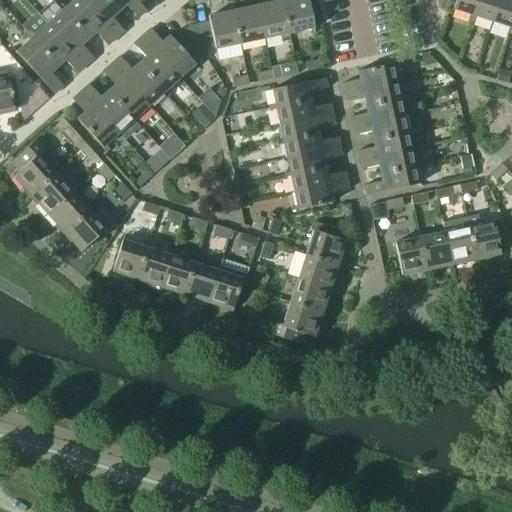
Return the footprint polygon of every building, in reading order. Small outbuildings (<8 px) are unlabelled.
[(106,46),(115,39),(79,0),(74,0),(64,9),(60,4),(57,6),(88,39),(94,33),(106,46)] [(79,0),(115,39),(123,31),(111,18),(118,12),(106,0),(79,0)] [(146,11),(136,0),(106,0),(118,12),(124,6),(137,19),(146,11)] [(287,0),(281,1),(289,39),(288,33),(313,28),(307,0),(287,0)] [(454,0),(452,9),(469,15),(467,21),(470,22),(477,0),(454,0)] [(492,22),(498,0),(477,0),(470,22),(473,23),(475,17),(492,22)] [(511,0),(498,0),(492,22),(508,28),(506,34),(509,35),(511,25),(511,0)] [(280,40),(289,39),(281,1),(257,7),(264,39),(279,35),(280,40)] [(81,45),(88,39),(57,6),(55,8),(60,13),(47,25),(84,66),(93,59),(81,45)] [(239,44),(264,39),(257,7),(232,12),(239,44)] [(214,50),(239,44),(232,12),(207,17),(208,22),(187,26),(201,52),(213,45),(214,50)] [(76,74),(84,66),(47,25),(33,37),(29,32),(27,34),(57,67),(64,61),(76,74)] [(200,52),(201,52),(187,26),(173,40),(168,35),(161,42),(149,29),(141,37),(178,79),(191,67),(196,72),(207,63),(200,52)] [(50,73),(57,67),(27,34),(25,36),(29,41),(15,53),(53,95),(62,86),(50,73)] [(166,90),(178,79),(141,37),(132,45),(144,58),(138,64),(167,97),(170,95),(166,90)] [(167,97),(138,64),(131,70),(119,57),(110,64),(149,107),(161,95),(165,99),(167,97)] [(322,69),(320,60),(304,64),(306,73),(322,69)] [(297,74),(294,62),(278,66),(281,78),(297,74)] [(343,94),(396,82),(393,68),(399,67),(398,63),(357,72),(359,80),(341,84),(343,94)] [(136,119),(149,107),(110,64),(101,72),(113,85),(106,91),(137,125),(139,123),(136,119)] [(498,69),(495,80),(505,83),(508,73),(498,69)] [(5,71),(0,72),(0,113),(14,111),(13,108),(19,106),(17,97),(13,78),(7,79),(5,71)] [(273,80),(273,79),(271,71),(254,74),(256,83),(273,80)] [(248,85),(248,84),(246,76),(230,79),(232,88),(248,85)] [(308,92),(320,90),(326,89),(323,79),(271,90),(272,97),(274,104),(268,105),(269,108),(310,100),(309,97),(308,92)] [(364,108),(405,97),(405,94),(399,95),(396,82),(343,94),(345,101),(362,98),(364,108)] [(99,97),(92,89),(88,84),(79,92),(118,135),(131,123),(134,127),(137,125),(106,91),(99,97)] [(105,146),(118,135),(79,92),(70,99),(82,113),(75,119),(106,153),(109,150),(105,146)] [(215,96),(205,106),(214,116),(215,116),(219,101),(215,96)] [(350,126),(403,115),(400,101),(406,99),(405,97),(364,108),(366,118),(349,121),(350,126)] [(329,104),(323,105),(312,108),(310,100),(269,108),(269,111),(275,110),(278,124),(331,113),(329,104)] [(202,106),(193,114),(204,127),(214,118),(202,106)] [(315,125),(327,122),(333,121),(331,113),(278,124),(281,138),(276,140),(276,142),(317,134),(315,125)] [(371,140),(413,130),(412,127),(406,128),(403,115),(350,126),(352,135),(369,132),(371,140)] [(80,138),(62,119),(54,127),(61,134),(62,133),(73,145),(80,138)] [(358,160),(410,149),(407,134),(413,133),(413,130),(371,140),(373,148),(356,152),(358,160)] [(337,138),(330,140),(319,142),(317,134),(276,142),(277,145),(282,144),(285,158),(338,145),(337,138)] [(30,196),(60,169),(54,174),(38,156),(45,150),(36,140),(11,162),(19,171),(13,177),(30,196)] [(86,145),(75,155),(85,166),(89,162),(90,163),(97,158),(86,145)] [(322,156),(340,152),(338,145),(285,158),(288,172),(282,173),(283,176),(324,166),(322,156)] [(378,173),(420,164),(419,161),(413,163),(410,149),(358,160),(359,169),(376,165),(378,173)] [(102,164),(96,170),(107,182),(113,176),(102,164)] [(365,194),(366,194),(417,183),(414,169),(420,167),(420,164),(378,173),(380,181),(363,185),(365,194)] [(488,175),(495,182),(507,171),(500,164),(488,175)] [(344,172),(338,174),(326,176),(324,166),(283,176),(283,179),(289,178),(292,192),(346,181),(344,172)] [(47,215),(71,193),(71,192),(77,187),(60,169),(30,196),(47,215)] [(330,194),(342,191),(348,190),(346,181),(292,192),(295,206),(290,208),(290,211),(332,202),(330,194)] [(119,182),(112,188),(123,200),(130,194),(119,182)] [(458,186),(460,195),(476,191),(474,182),(458,186)] [(434,191),(436,200),(452,196),(450,187),(434,191)] [(63,233),(88,211),(71,193),(47,215),(63,233)] [(409,196),(411,205),(427,202),(425,193),(409,196)] [(384,202),(386,210),(402,207),(400,198),(384,202)] [(159,208),(143,203),(141,211),(156,216),(159,208)] [(183,215),(167,210),(164,219),(180,224),(183,215)] [(88,211),(63,233),(80,252),(104,230),(88,211)] [(450,265),(474,260),(465,216),(454,219),(456,230),(443,233),(450,265)] [(466,216),(465,216),(474,260),(499,255),(498,251),(511,246),(501,220),(492,222),(468,227),(466,216)] [(207,223),(191,218),(188,227),(204,232),(207,223)] [(271,218),(266,233),(275,236),(280,221),(271,218)] [(304,255),(336,265),(344,241),(340,240),(342,232),(315,223),(304,255)] [(230,231),(215,226),(212,235),(228,240),(230,231)] [(425,270),(450,265),(443,233),(418,238),(425,270)] [(255,239),(239,234),(236,242),(252,248),(255,239)] [(400,275),(425,270),(418,238),(393,243),(400,275)] [(136,280),(146,248),(121,240),(111,271),(136,280)] [(264,242),(258,258),(267,261),(272,245),(264,242)] [(160,287),(170,256),(146,248),(136,280),(160,287)] [(329,289),(336,265),(304,255),(297,279),(329,289)] [(184,295),(194,264),(170,256),(160,287),(184,295)] [(208,303),(221,259),(220,259),(216,271),(194,264),(184,295),(208,303)] [(221,259),(208,303),(231,310),(241,279),(244,280),(248,268),(221,259)] [(256,266),(251,281),(260,284),(265,269),(256,266)] [(321,312),(329,289),(297,279),(289,302),(321,312)] [(248,290),(243,305),(252,308),(257,293),(248,290)] [(313,337),(321,312),(289,302),(282,325),(274,323),(270,334),(302,344),(305,334),(313,337)]
